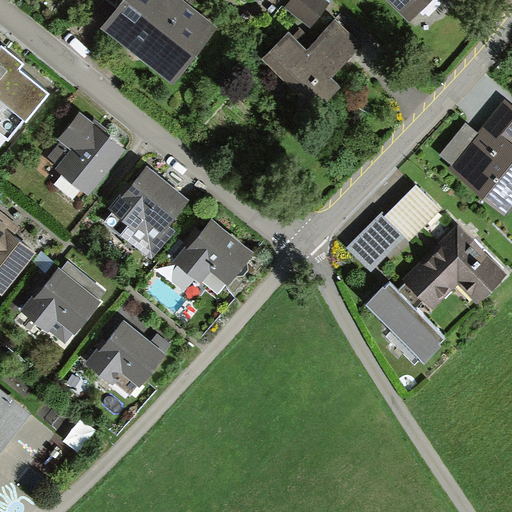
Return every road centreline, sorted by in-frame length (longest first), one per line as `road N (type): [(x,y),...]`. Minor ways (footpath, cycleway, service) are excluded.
road 1 (residential): [(0,6),(301,248),(511,19)]
road 2 (track): [(54,511),(301,248),(469,511)]
